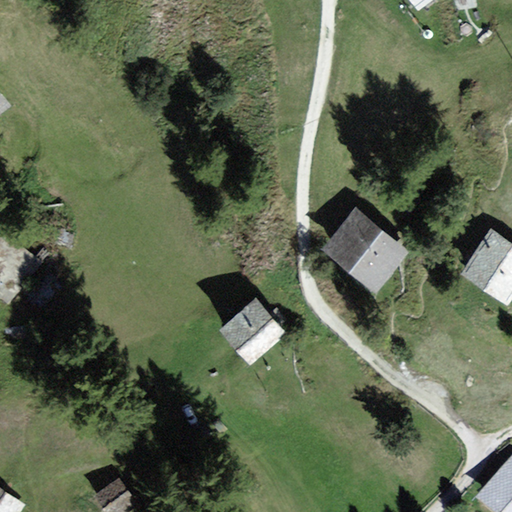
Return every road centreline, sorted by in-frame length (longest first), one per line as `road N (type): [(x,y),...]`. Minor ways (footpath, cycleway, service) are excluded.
road 1 (track): [(388,376),(311,297),(300,257),(298,198),(326,0)]
road 2 (track): [(438,511),(476,464),(474,447),(388,376)]
